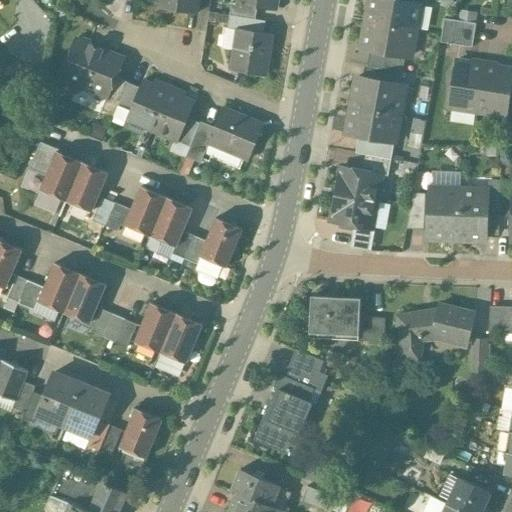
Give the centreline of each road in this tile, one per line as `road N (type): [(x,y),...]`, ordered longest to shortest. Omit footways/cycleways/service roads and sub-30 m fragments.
road 1 (residential): [(247,326),(0,219)]
road 2 (residential): [(58,125),(283,224)]
road 3 (residential): [(274,256),(511,270)]
road 4 (residential): [(0,332),(207,416)]
road 5 (residential): [(301,118),(124,41)]
road 6 (residential): [(301,118),(323,0)]
